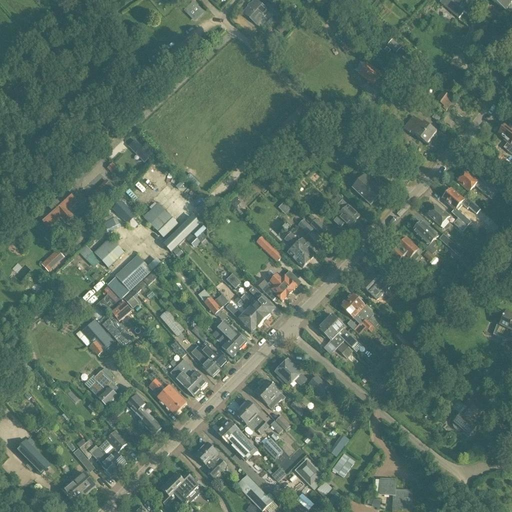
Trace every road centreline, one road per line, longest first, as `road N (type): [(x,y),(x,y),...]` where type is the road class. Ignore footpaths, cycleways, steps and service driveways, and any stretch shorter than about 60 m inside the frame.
road 1 (tertiary): [(286,330),(511,77)]
road 2 (tertiary): [(100,511),(286,330)]
road 3 (residential): [(286,330),(414,442),(464,472)]
